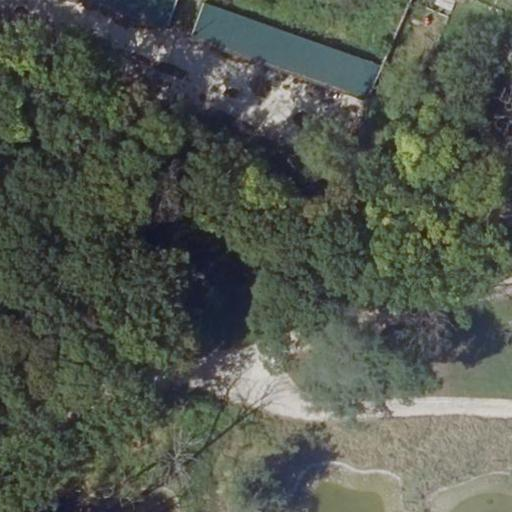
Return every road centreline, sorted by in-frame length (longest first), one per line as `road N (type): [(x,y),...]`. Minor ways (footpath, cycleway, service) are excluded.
road 1 (track): [(511,245),(0,31)]
road 2 (track): [(511,291),(411,295),(0,406)]
